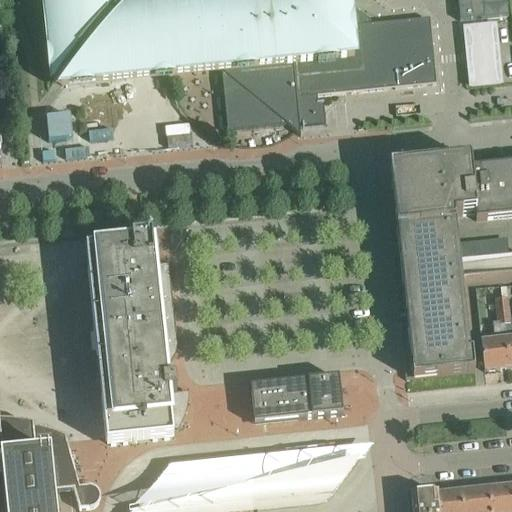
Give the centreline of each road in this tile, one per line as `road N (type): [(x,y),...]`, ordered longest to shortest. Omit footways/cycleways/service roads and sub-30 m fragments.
road 1 (residential): [(0,192),(359,154)]
road 2 (residential): [(389,422),(359,154)]
road 3 (residential): [(511,138),(359,154)]
road 4 (residential): [(387,467),(511,455)]
road 5 (residential): [(511,406),(389,422)]
